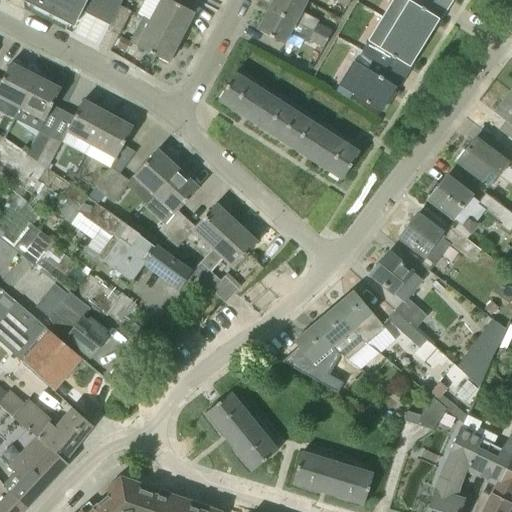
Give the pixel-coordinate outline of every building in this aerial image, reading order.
[(78,0),(23,0),(21,4),(67,28),(76,10),(109,26),(119,7),(121,2),(118,0),(79,0),(80,0),(78,0)] [(180,38),(193,13),(173,2),(174,0),(144,0),(138,14),(150,20),(149,22),(180,38)] [(272,0),(268,9),(295,23),(301,12),(306,2),(302,0),(272,0)] [(425,43),(440,19),(423,8),(428,0),(392,0),(382,16),(425,43)] [(118,36),(130,12),(119,7),(109,26),(107,31),(118,36)] [(283,44),(289,34),(295,23),(268,9),(256,31),(283,44)] [(425,43),(382,16),(367,41),(368,42),(361,53),(387,68),(393,57),(409,67),(425,43)] [(167,63),(180,38),(149,22),(136,47),(167,63)] [(307,43),(309,40),(313,33),(312,32),(295,23),(289,34),(307,43)] [(316,24),(312,32),(313,33),(327,40),(331,32),(316,24)] [(313,33),(309,40),(317,45),(323,48),(327,40),(313,33)] [(124,51),(128,43),(129,41),(121,37),(116,47),(124,51)] [(380,78),(387,68),(361,53),(355,63),(353,61),(337,86),(379,111),(394,87),(380,78)] [(10,64),(0,82),(0,112),(13,119),(19,108),(35,77),(10,64)] [(297,113),(235,73),(217,101),(279,141),(297,113)] [(51,108),(60,89),(35,77),(19,108),(44,121),(51,108)] [(511,139),(511,93),(510,92),(494,113),(505,121),(498,130),(511,139)] [(91,145),(107,114),(82,101),(66,132),(91,145)] [(49,137),(61,114),(51,108),(44,121),(39,132),(49,137)] [(359,153),(297,113),(279,141),(341,180),(359,153)] [(116,159),(132,128),(107,114),(91,145),(116,159)] [(36,162),(49,137),(39,132),(38,131),(25,155),(36,162)] [(46,169),(61,143),(49,137),(36,162),(45,169),(46,169)] [(32,196),(40,185),(37,182),(45,169),(36,162),(25,155),(22,153),(21,153),(0,139),(0,171),(5,175),(0,183),(0,185),(21,199),(25,192),(32,196)] [(510,184),(511,182),(511,169),(509,168),(506,165),(507,163),(474,139),(457,162),(481,181),(489,170),(497,176),(498,175),(510,184)] [(153,195),(177,170),(156,150),(132,176),(153,195)] [(103,196),(119,175),(109,167),(93,189),(103,196)] [(153,195),(173,214),(174,214),(177,212),(198,189),(177,170),(153,195)] [(113,204),(129,182),(119,175),(103,196),(113,204)] [(511,227),(511,214),(485,194),(478,202),(470,196),(471,195),(446,176),(439,186),(435,183),(427,194),(430,197),(428,200),(458,223),(453,229),(466,239),(479,224),(476,222),(485,211),(498,221),(496,223),(509,232),(511,227)] [(144,263),(148,257),(155,248),(138,236),(139,236),(97,205),(87,198),(86,198),(74,189),(56,214),(92,240),(86,247),(85,246),(81,253),(96,264),(97,262),(100,264),(102,262),(126,279),(123,283),(128,286),(145,263),(144,263)] [(97,205),(103,196),(93,189),(87,198),(97,205)] [(215,204),(194,227),(191,230),(212,250),(236,224),(215,204)] [(158,231),(167,239),(186,219),(177,212),(174,214),(173,214),(158,231)] [(434,266),(449,245),(472,262),(480,251),(466,240),(466,239),(453,229),(447,237),(417,214),(399,239),(434,266)] [(194,227),(186,219),(167,239),(157,250),(168,257),(176,248),(185,239),(184,238),(191,230),(194,227)] [(233,269),(257,243),(236,224),(212,250),(205,257),(200,263),(191,272),(211,290),(220,281),(210,272),(221,258),(233,269)] [(182,290),(193,276),(155,248),(148,257),(144,263),(145,263),(182,290)] [(422,281),(411,272),(388,253),(369,275),(393,294),(402,302),(394,311),(415,330),(426,317),(407,300),(422,281)] [(102,319),(119,298),(76,266),(61,286),(68,291),(89,308),(102,319)] [(102,335),(105,332),(89,319),(86,322),(81,318),(89,308),(68,291),(48,318),(55,330),(90,357),(105,337),(102,335)] [(384,329),(371,313),(353,291),(333,308),(356,336),(366,344),(384,329)] [(80,358),(49,331),(39,323),(32,331),(42,339),(36,347),(23,336),(35,320),(5,293),(0,298),(0,342),(22,363),(21,364),(52,390),(80,358)] [(498,308),(491,301),(483,309),(490,315),(498,308)] [(356,336),(333,308),(313,325),(336,353),(338,354),(347,360),(366,344),(356,336)] [(415,330),(394,311),(387,320),(407,338),(419,349),(426,341),(414,330),(415,330)] [(478,388),(505,330),(491,320),(467,351),(471,354),(477,358),(465,375),(468,379),(469,379),(478,387),(477,387),(478,388)] [(318,371),(338,354),(336,353),(313,325),(293,342),(318,371)] [(436,401),(441,395),(447,389),(438,382),(428,394),(432,398),(436,401)] [(64,461),(91,426),(73,410),(52,433),(46,427),(51,421),(27,400),(23,404),(9,391),(0,400),(0,408),(28,432),(29,431),(35,437),(64,461)] [(277,451),(230,393),(204,413),(251,471),(277,451)] [(445,408),(436,401),(432,398),(420,416),(417,425),(432,430),(445,410),(446,409),(445,408)] [(420,416),(407,411),(404,421),(417,425),(420,416)] [(459,511),(462,502),(451,498),(455,484),(456,484),(464,465),(499,483),(500,483),(511,456),(511,453),(481,440),(482,438),(461,428),(439,477),(428,511),(459,511)] [(64,461),(35,437),(7,467),(13,473),(2,485),(8,493),(25,509),(67,464),(64,461)] [(373,474),(301,452),(292,484),(363,505),(373,474)] [(505,511),(511,498),(511,456),(500,483),(499,483),(483,511),(505,511)] [(211,506),(190,499),(189,501),(170,494),(170,492),(159,488),(157,495),(138,489),(139,484),(120,477),(104,490),(108,494),(92,507),(88,502),(79,510),(80,511),(78,511),(220,511),(221,511),(210,508),(211,506)] [(0,511),(21,511),(25,509),(8,493),(0,501),(0,511)]
